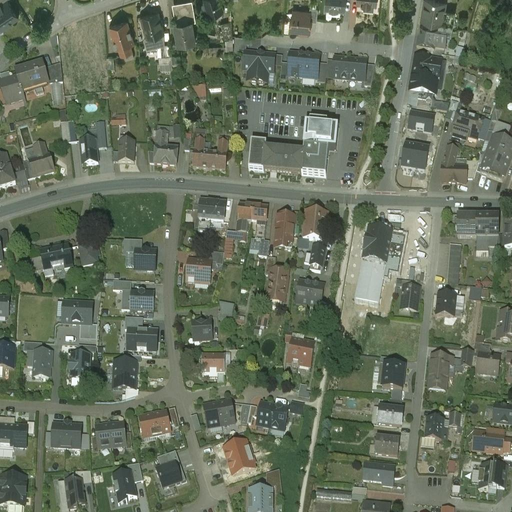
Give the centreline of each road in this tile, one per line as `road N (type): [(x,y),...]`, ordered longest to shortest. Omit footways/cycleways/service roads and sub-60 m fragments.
road 1 (residential): [(438,202),(408,496),(510,510),(511,499)]
road 2 (residential): [(176,185),(167,292),(178,394)]
road 3 (tertiary): [(385,201),(176,185)]
road 4 (residential): [(385,201),(415,0)]
road 5 (residential): [(178,394),(107,413),(0,406)]
road 6 (tertiary): [(176,185),(88,188),(0,211)]
road 7 (residential): [(178,394),(209,497),(195,511)]
